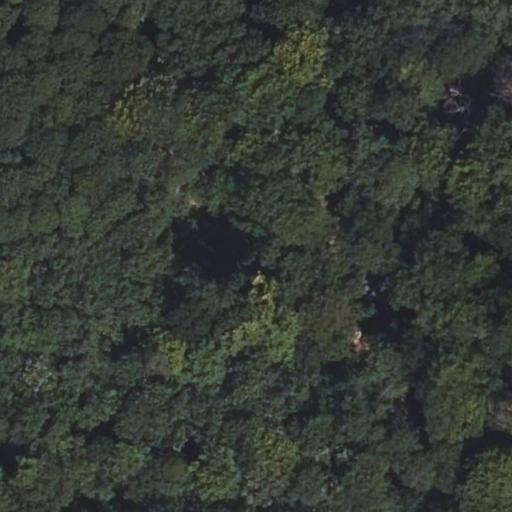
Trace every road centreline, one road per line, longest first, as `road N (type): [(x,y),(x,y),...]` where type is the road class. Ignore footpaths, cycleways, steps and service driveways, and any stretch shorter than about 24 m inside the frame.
road 1 (track): [(0,497),(511,490)]
road 2 (track): [(328,490),(349,378),(408,273),(456,128),(511,48)]
road 3 (track): [(463,490),(511,203)]
